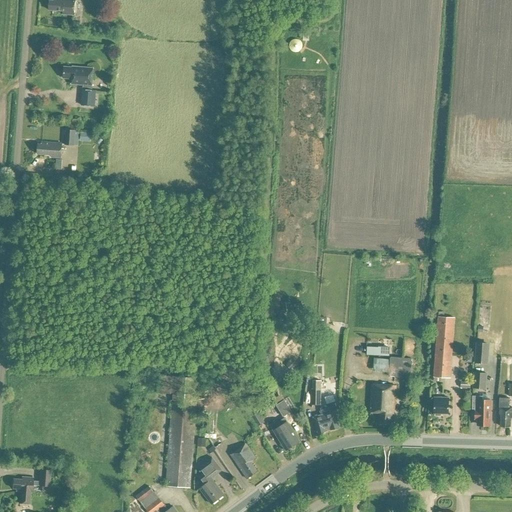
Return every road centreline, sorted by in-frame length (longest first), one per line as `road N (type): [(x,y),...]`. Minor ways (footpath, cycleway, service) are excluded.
road 1 (unclassified): [(0,378),(29,0)]
road 2 (secondary): [(232,511),(309,455),(342,442),(511,445)]
road 3 (unclassified): [(308,511),(372,485),(511,488)]
